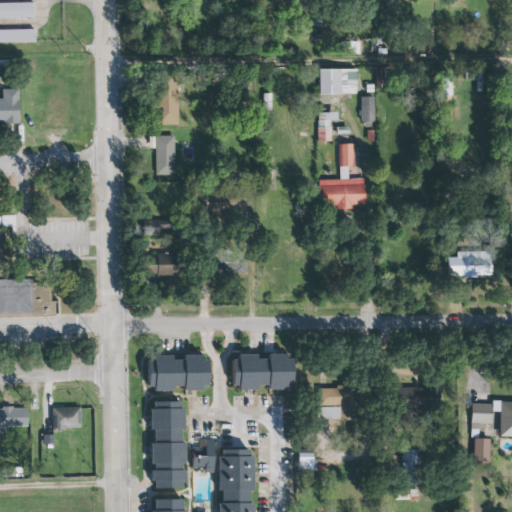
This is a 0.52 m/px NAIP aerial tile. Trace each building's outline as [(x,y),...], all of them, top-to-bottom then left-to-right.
[(34,2),(0,3),(0,18),(34,18),(34,2)] [(0,30),(0,42),(34,42),(34,30),(0,30)] [(389,88),(388,67),(376,68),(377,88),(389,88)] [(321,69),(320,94),(357,94),(358,69),(321,69)] [(178,125),(179,76),(160,76),(159,125),(178,125)] [(0,123),(17,123),(17,88),(0,89),(0,123)] [(375,97),(361,97),(360,121),(374,122),(375,97)] [(339,112),(318,113),(319,142),(331,142),(331,121),(339,120),(339,112)] [(173,175),(173,136),(154,136),(154,175),(173,175)] [(318,180),(319,209),(352,208),(352,205),(366,205),(365,179),(348,179),(348,167),(354,167),(354,144),(338,144),(339,180),(318,180)] [(249,201),(203,202),(204,213),(249,212),(249,201)] [(0,271),(5,271),(4,226),(16,226),(15,216),(0,216),(0,271)] [(150,231),(172,230),(172,220),(150,220),(150,231)] [(465,257),(489,256),(489,275),(476,276),(476,278),(462,278),(462,276),(446,276),(446,257),(453,257),(453,250),(465,250),(465,257)] [(183,254),(183,278),(156,278),(156,276),(149,276),(149,257),(155,257),(155,254),(183,254)] [(53,316),(0,317),(0,279),(28,278),(28,284),(48,283),(49,301),(53,301),(53,316)] [(229,359),(230,385),(236,385),(237,390),(256,390),(256,385),(265,385),(265,389),(285,388),(284,384),(290,384),(290,358),(284,358),(284,353),(264,353),(265,359),(254,359),(254,353),(236,354),(236,359),(229,359)] [(149,358),(149,391),(176,390),(176,387),(187,387),(187,390),(211,390),(210,355),(187,355),(187,360),(177,360),(177,357),(149,358)] [(396,388),(429,388),(429,385),(441,385),(441,392),(438,392),(438,417),(411,416),(411,425),(395,424),(396,388)] [(335,386),(335,389),(317,389),(317,406),(354,405),(354,386),(335,386)] [(511,436),(511,402),(499,402),(499,401),(491,401),(490,404),(471,403),(470,437),(477,437),(478,424),(490,423),(491,411),(499,411),(498,436),(511,436)] [(178,402),(178,408),(183,408),(184,430),(180,430),(180,442),(184,442),(185,464),(180,464),(180,470),(184,470),(184,482),(181,482),(181,489),(153,489),(152,482),(150,482),(150,470),(153,470),(153,465),(150,465),(150,443),(153,443),(153,429),(149,429),(149,409),(153,409),(153,403),(178,402)] [(29,428),(29,408),(1,408),(1,428),(29,428)] [(81,429),(81,408),(52,408),(52,429),(81,429)] [(193,470),(215,470),(216,441),(205,441),(205,447),(193,447),(193,470)] [(252,511),(252,503),(248,503),(248,490),(253,490),(252,456),(249,457),(249,449),(219,449),(219,456),(216,456),(216,492),(221,492),(221,503),(217,503),(217,511),(252,511)] [(421,485),(420,450),(404,450),(405,486),(421,485)] [(153,511),(153,500),(181,500),(181,511),(184,511),(149,511),(153,511)]
